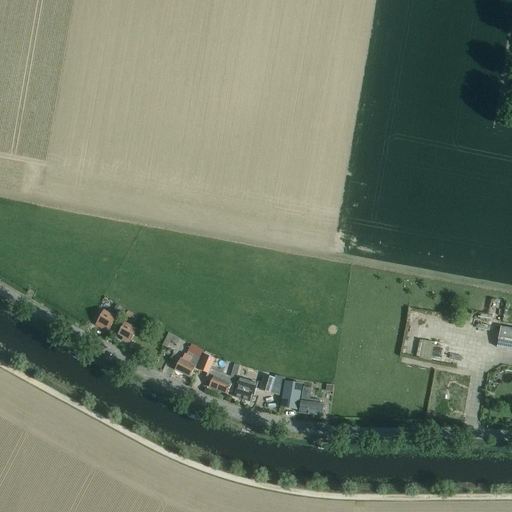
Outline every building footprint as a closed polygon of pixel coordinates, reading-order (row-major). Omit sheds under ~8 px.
[(105,297),(101,304),(118,314),(122,307),(105,297)] [(109,329),(116,317),(104,310),(96,325),(102,329),(104,326),(109,329)] [(128,310),(125,315),(132,319),(134,313),(128,310)] [(137,329),(125,322),(119,334),(124,337),(122,340),(129,344),(137,329)] [(511,349),(511,328),(500,327),(497,347),(511,349)] [(174,335),(169,332),(163,345),(168,347),(174,335)] [(200,357),(203,350),(191,344),(187,354),(185,353),(182,359),(181,358),(175,370),(190,377),(200,357)] [(205,355),(199,369),(208,373),(214,358),(205,355)] [(258,373),(256,381),(262,382),(264,375),(258,373)] [(271,391),(282,394),(284,379),(276,377),(275,379),(264,375),(262,382),(262,383),(260,389),(271,392),(271,391)] [(209,387),(227,394),(228,392),(229,390),(231,383),(230,383),(213,376),(209,387)] [(229,390),(228,392),(232,393),(236,378),(231,377),(230,383),(231,383),(229,390)] [(254,394),(258,383),(240,378),(234,397),(250,401),(252,394),(254,394)] [(285,380),(284,379),(282,394),(283,394),(281,407),(298,409),(302,384),(285,381),(285,380)] [(313,404),(314,400),(314,399),(310,398),(312,388),(303,386),(299,413),(322,416),(324,405),(313,404)]
